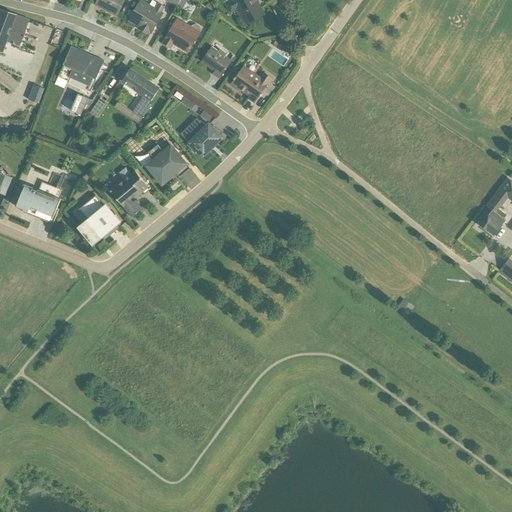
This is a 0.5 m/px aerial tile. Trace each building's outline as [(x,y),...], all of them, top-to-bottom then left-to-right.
[(97,0),(94,6),(117,17),(125,0),(97,0)] [(126,12),(133,1),(130,0),(129,0),(123,11),(126,12)] [(141,0),(128,21),(138,26),(137,29),(149,36),(150,34),(151,35),(164,13),(162,12),(165,7),(159,3),(156,8),(141,0)] [(194,0),(168,0),(188,9),(191,2),(193,3),(194,0)] [(232,0),(225,4),(230,13),(237,9),(246,25),(263,15),(257,3),(258,2),(256,0),(232,0)] [(129,17),(136,3),(134,2),(126,15),(127,16),(129,17)] [(28,20),(0,9),(0,52),(1,53),(5,42),(18,46),(28,20)] [(173,24),(162,43),(171,49),(173,45),(188,54),(201,32),(200,31),(200,30),(200,28),(199,26),(198,26),(196,25),(194,25),(193,25),(191,27),(177,18),(177,19),(174,17),(170,23),(173,24)] [(278,38),(273,45),(284,52),(288,45),(278,38)] [(72,47),(55,84),(64,89),(67,81),(68,81),(69,78),(89,86),(87,90),(91,91),(104,61),(72,47)] [(212,74),(219,79),(232,61),(226,56),(227,54),(220,50),(219,51),(212,47),(201,62),(214,72),(212,74)] [(244,66),(232,83),(249,96),(250,96),(248,99),(254,103),(272,78),(265,73),(261,78),(244,66)] [(150,81),(131,68),(121,82),(143,97),(133,112),(118,102),(115,107),(139,124),(151,106),(148,103),(150,101),(151,102),(158,91),(148,84),(149,82),(150,81)] [(78,94),(71,111),(81,115),(84,110),(87,111),(92,101),(78,94)] [(185,97),(181,102),(191,110),(195,105),(185,97)] [(108,103),(101,98),(91,113),(98,118),(108,103)] [(200,122),(197,119),(181,134),(190,143),(187,146),(195,153),(198,151),(203,156),(217,142),(216,140),(222,134),(214,126),(212,127),(209,124),(206,126),(200,121),(200,122)] [(309,128),(305,125),(302,128),(300,130),(304,133),(309,128)] [(191,168),(171,144),(163,151),(158,145),(149,152),(154,159),(146,165),(163,186),(172,178),(171,176),(176,172),(180,177),(191,168)] [(0,193),(6,195),(9,186),(12,178),(6,176),(7,175),(5,173),(4,171),(2,169),(0,167),(0,193)] [(132,217),(142,209),(135,200),(133,202),(131,199),(137,194),(138,196),(149,187),(135,170),(132,173),(126,168),(119,173),(124,179),(117,185),(116,184),(109,189),(132,217)] [(492,210),(480,225),(494,235),(505,220),(504,219),(507,214),(500,209),(509,197),(511,199),(511,182),(508,179),(487,206),(492,210)] [(24,184),(15,206),(21,208),(21,210),(54,223),(60,209),(57,208),(61,199),(58,198),(62,190),(43,182),(39,190),(24,184)] [(104,205),(96,195),(79,209),(87,219),(78,227),(93,246),(103,238),(105,240),(122,226),(120,224),(121,222),(106,204),(104,205)] [(511,261),(508,259),(498,272),(511,281),(511,261)] [(408,313),(414,306),(405,298),(399,305),(408,313)]
